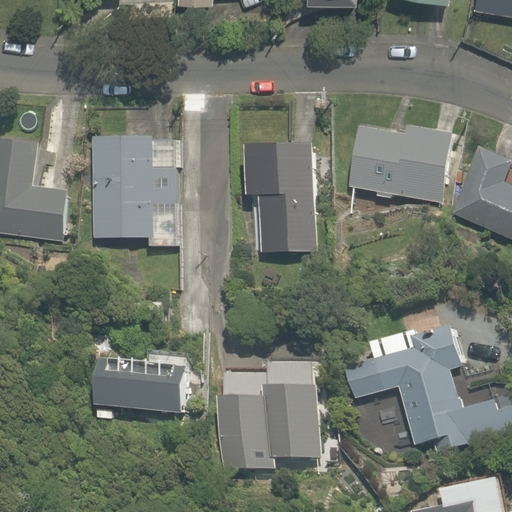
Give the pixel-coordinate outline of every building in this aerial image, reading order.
[(511,0),(481,0),(480,8),(511,12),(511,0)] [(395,195),(447,204),(460,135),(413,126),(412,136),(364,128),(353,187),(380,192),(379,196),(394,199),(395,195)] [(153,238),(153,247),(181,247),(181,141),(158,141),(158,137),(97,137),(98,239),(153,238)] [(0,233),(68,242),(75,192),(40,187),(46,145),(0,138),(0,233)] [(264,196),(265,253),(321,252),(319,145),(251,146),(252,196),(264,196)] [(456,214),(511,238),(511,183),(510,183),(511,178),(511,159),(485,147),(456,214)] [(346,314),(358,320),(366,304),(354,298),(346,314)] [(138,303),(138,321),(167,321),(167,303),(138,303)] [(468,367),(457,326),(421,336),(419,331),(374,343),(387,392),(392,391),(393,395),(403,392),(417,446),(471,431),(455,371),(468,367)] [(98,405),(187,414),(192,367),(103,358),(98,405)] [(227,468),(278,469),(278,457),(325,457),(325,387),(320,387),(320,364),(277,363),(277,374),(232,374),(232,397),(227,397),(227,468)] [(509,511),(503,478),(444,489),(447,506),(415,511),(414,511),(509,511)]
